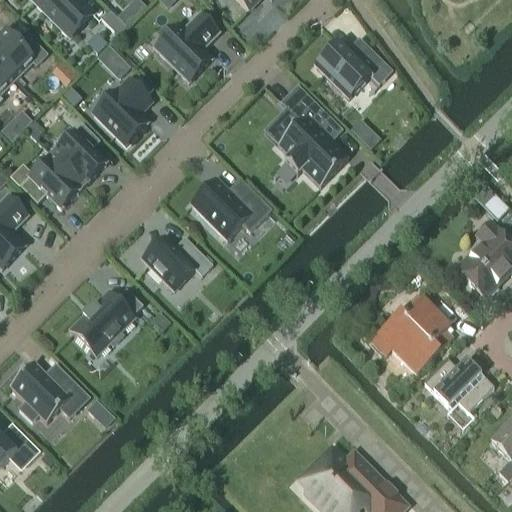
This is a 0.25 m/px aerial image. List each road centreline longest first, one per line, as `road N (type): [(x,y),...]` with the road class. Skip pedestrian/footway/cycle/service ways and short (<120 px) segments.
road 1 (residential): [(108,511),(511,116)]
road 2 (residential): [(0,352),(190,136),(323,0)]
